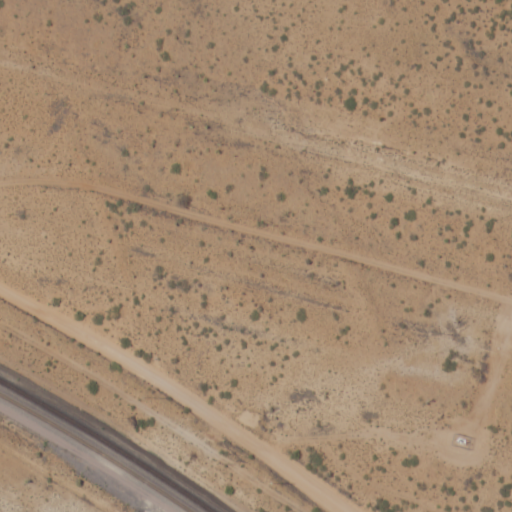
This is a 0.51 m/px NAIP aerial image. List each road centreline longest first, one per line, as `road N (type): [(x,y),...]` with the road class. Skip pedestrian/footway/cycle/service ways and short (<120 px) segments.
road 1 (track): [(511,293),(66,173),(0,179)]
road 2 (residential): [(349,511),(179,392),(0,287)]
